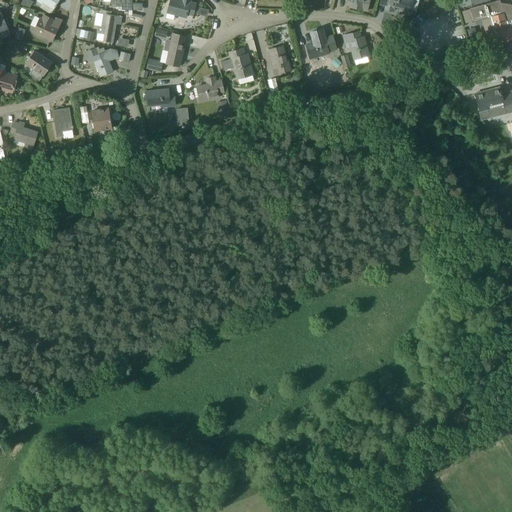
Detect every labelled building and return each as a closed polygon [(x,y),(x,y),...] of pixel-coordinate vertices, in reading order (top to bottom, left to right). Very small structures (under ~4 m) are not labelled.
[(42,0),(42,2),(53,9),(58,0),(42,0)] [(110,0),(110,2),(116,2),(116,7),(121,7),(121,10),(131,10),(132,4),(131,0),(110,0)] [(180,0),(179,0),(170,0),(167,12),(186,17),(187,14),(193,16),(196,5),(190,3),(190,0),(180,0)] [(348,0),(360,3),(359,8),(367,10),(369,0),(348,0)] [(386,0),(385,9),(393,11),(394,6),(410,11),(412,0),(386,0)] [(447,0),(443,0),(425,11),(430,19),(451,6),(450,3),(447,0)] [(500,0),(470,9),(473,21),(489,17),(491,16),(499,42),(511,38),(511,4),(501,3),(500,0)] [(207,16),(209,9),(197,6),(195,14),(207,16)] [(116,23),(120,24),(122,17),(109,15),(110,11),(101,10),(101,13),(104,14),(102,26),(99,25),(97,32),(105,34),(103,41),(112,42),(114,35),(112,34),(113,28),(115,29),(116,23)] [(51,23),(53,20),(44,15),(42,19),(41,18),(34,32),(51,40),(58,27),(51,23)] [(25,29),(18,27),(15,38),(22,40),(25,29)] [(168,31),(156,28),(154,36),(166,38),(168,31)] [(325,38),(322,29),(310,32),(313,42),(306,44),(310,58),(329,53),(328,51),(336,49),(332,36),(325,38)] [(94,32),(81,30),(79,39),(92,42),(94,32)] [(363,36),(361,37),(359,32),(343,36),(347,50),(351,49),(354,59),(368,56),(363,36)] [(186,36),(172,33),(166,63),(179,66),(186,36)] [(118,38),(117,46),(129,46),(129,38),(118,38)] [(289,64),(287,56),(285,57),(282,45),(268,49),(273,69),(274,75),(291,71),(289,64)] [(86,51),(90,62),(95,61),(101,76),(113,72),(107,57),(118,53),(116,50),(110,49),(98,54),(96,47),(86,51)] [(246,54),(244,55),(242,49),(228,52),(232,67),(234,66),(237,78),(252,74),(246,54)] [(51,62),(35,51),(31,57),(28,62),(26,64),(33,68),(29,74),(39,81),(43,75),(51,62)] [(130,62),(132,54),(121,51),(119,59),(130,62)] [(348,54),(340,56),(344,70),(352,68),(348,54)] [(336,58),(331,62),(336,68),(341,63),(336,58)] [(163,62),(148,59),(146,69),(160,72),(163,62)] [(4,71),(0,69),(0,88),(12,92),(16,77),(4,73),(4,71)] [(297,74),(290,80),(295,85),(302,79),(297,74)] [(222,81),(216,82),(214,77),(206,78),(207,84),(196,86),(199,101),(219,97),(218,93),(225,92),(222,81)] [(487,107),(488,112),(490,119),(506,114),(504,108),(511,105),(511,95),(511,92),(501,94),(499,87),(490,89),(491,91),(476,95),(479,109),(487,107)] [(168,89),(146,91),(147,106),(160,105),(161,108),(176,107),(175,94),(169,95),(168,89)] [(268,93),(270,101),(281,98),(279,90),(268,93)] [(270,105),(268,98),(262,99),(264,107),(270,105)] [(69,107),(58,109),(52,110),(57,137),(64,135),(63,131),(73,129),(69,107)] [(218,110),(220,118),(230,116),(228,107),(218,110)] [(108,108),(96,110),(96,112),(92,112),(95,131),(101,130),(100,125),(110,123),(108,108)] [(38,133),(30,130),(23,128),(24,123),(19,122),(14,138),(25,142),(24,147),(32,150),(34,144),(35,144),(38,133)] [(55,147),(51,154),(57,158),(61,150),(55,147)]
